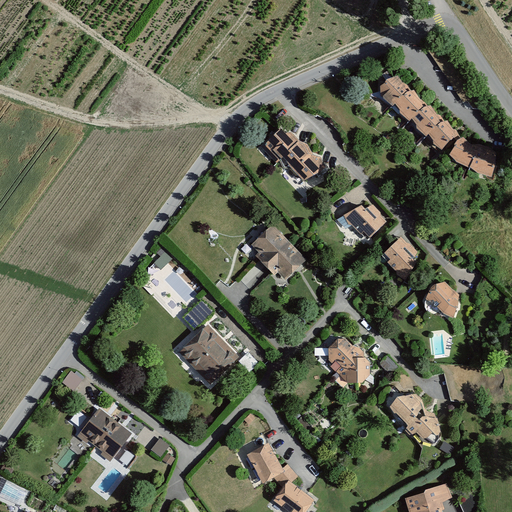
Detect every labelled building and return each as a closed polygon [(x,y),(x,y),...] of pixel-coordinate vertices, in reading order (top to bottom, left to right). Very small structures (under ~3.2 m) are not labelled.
[(397,76),(379,94),(441,154),(459,136),(428,106),(397,76)] [(285,129),(264,149),(305,190),(325,169),(285,129)] [(460,138),(451,164),(491,178),(500,152),(460,138)] [(364,202),(345,221),(367,242),(386,224),(364,202)] [(308,261),(273,227),(248,251),(283,286),(308,261)] [(401,238),(383,258),(407,279),(419,266),(413,261),(419,254),(401,238)] [(165,252),(155,263),(162,269),(172,258),(165,252)] [(442,284),(429,304),(451,318),(464,297),(442,284)] [(189,314),(200,324),(212,311),(201,300),(189,314)] [(208,327),(179,354),(210,386),(238,359),(208,327)] [(378,367),(341,337),(322,361),(359,390),(378,367)] [(72,369),(64,381),(75,389),(83,378),(72,369)] [(409,391),(390,409),(426,448),(445,429),(409,391)] [(130,436),(97,411),(77,437),(110,462),(130,436)] [(161,436),(153,448),(163,455),(171,444),(161,436)] [(269,445),(247,457),(262,486),(285,474),(269,445)] [(306,511),(315,500),(288,482),(274,501),(289,511),(306,511)] [(406,497),(410,511),(443,511),(444,510),(446,508),(444,500),(453,497),(448,483),(406,497)]
